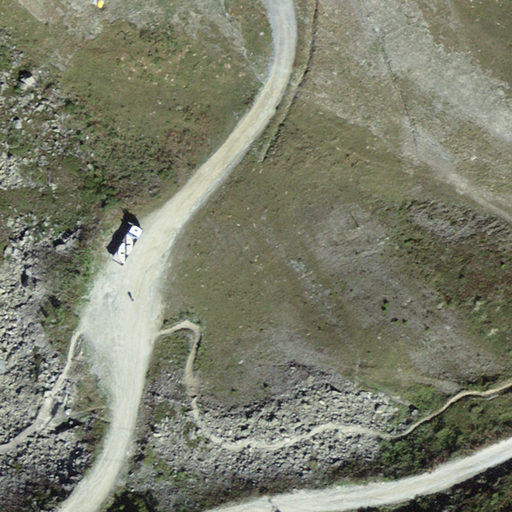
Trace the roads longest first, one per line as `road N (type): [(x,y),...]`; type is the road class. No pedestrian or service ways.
road 1 (track): [(75,511),(99,485),(116,442),(152,253),(276,83),(286,39),(280,0)]
road 2 (track): [(511,449),(408,489),(255,511)]
